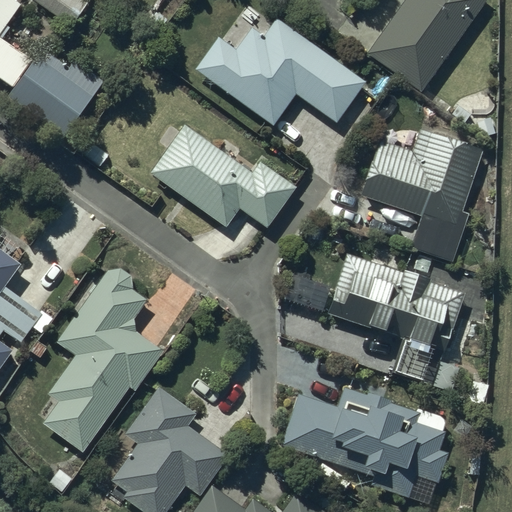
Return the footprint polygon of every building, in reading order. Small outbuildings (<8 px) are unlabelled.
[(0,0),(0,73),(12,82),(2,97),(44,126),(48,121),(64,132),(103,75),(73,55),(68,62),(38,42),(30,53),(0,32),(0,27),(19,0),(0,0)] [(38,0),(71,22),(85,0),(38,0)] [(482,0),(399,0),(366,49),(421,88),(482,0)] [(218,32),(193,64),(272,122),(295,90),(335,119),(365,78),(276,14),(262,32),(252,24),(235,46),(218,32)] [(250,167),(182,119),(146,168),(225,224),(239,204),(266,223),(295,182),(258,156),(250,167)] [(418,124),(411,147),(377,136),(358,192),(419,211),(408,245),(452,260),(469,209),(463,207),(485,142),(432,125),(431,128),(418,124)] [(0,359),(12,344),(0,335),(0,330),(3,327),(19,339),(41,308),(3,280),(19,258),(0,243),(0,359)] [(402,269),(345,249),(332,287),(330,287),(323,307),(400,334),(389,367),(450,388),(458,363),(437,356),(446,331),(449,331),(463,289),(427,276),(429,272),(404,264),(402,269)] [(105,265),(54,336),(74,351),(47,390),(58,397),(41,421),(81,449),(128,382),(134,386),(162,346),(134,327),(133,313),(146,293),(131,284),(130,270),(118,262),(105,265)] [(187,421),(196,408),(157,381),(122,431),(136,440),(110,477),(125,487),(121,493),(148,511),(162,511),(183,482),(199,493),(229,450),(187,421)] [(335,402),(296,388),(277,440),(358,469),(362,457),(375,462),(369,479),(409,494),(417,472),(436,478),(447,447),(439,444),(445,428),(415,417),(419,408),(390,398),(391,395),(368,387),(367,391),(343,382),(335,402)] [(211,481),(188,511),(332,511),(296,486),(278,511),(251,493),(244,504),(211,481)]
